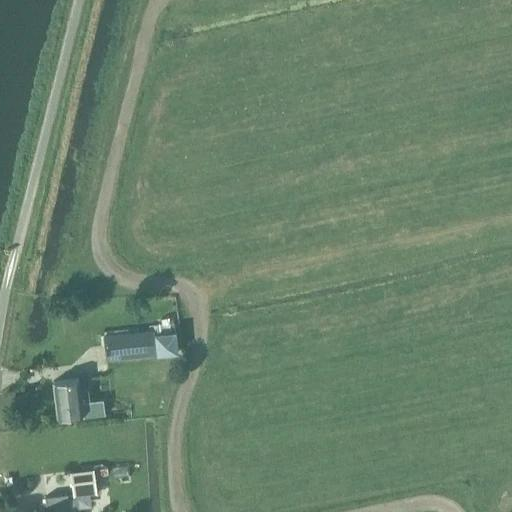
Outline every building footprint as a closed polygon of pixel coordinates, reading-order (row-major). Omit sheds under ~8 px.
[(174,322),(162,324),(162,332),(175,330),(174,322)] [(153,329),(103,335),(106,359),(156,353),(153,329)] [(162,332),(154,333),(157,353),(177,351),(175,330),(162,332)] [(103,397),(88,399),(87,393),(81,394),(79,377),(54,380),(59,416),(83,413),(84,416),(105,413),(103,397)] [(72,476),(74,488),(86,487),(85,474),(72,476)] [(47,510),(31,511),(30,511),(69,511),(67,492),(45,495),(47,510)]
